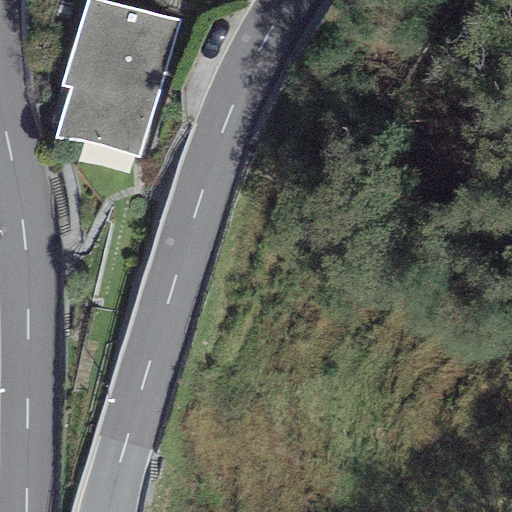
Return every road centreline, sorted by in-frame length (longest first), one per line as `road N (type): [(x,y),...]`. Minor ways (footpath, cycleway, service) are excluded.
road 1 (tertiary): [(286,0),(226,121),(105,511)]
road 2 (tertiary): [(26,511),(26,271),(0,89)]
